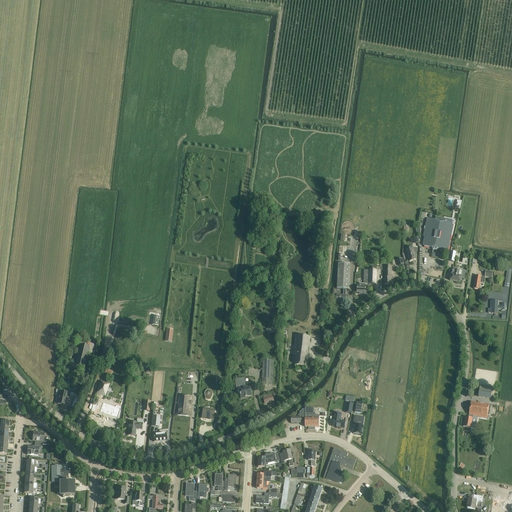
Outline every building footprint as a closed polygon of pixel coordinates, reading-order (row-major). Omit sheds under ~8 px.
[(427,220),(424,232),(423,237),(425,237),(425,239),(424,239),(423,245),(424,247),(432,248),(433,250),(436,250),(438,249),(440,250),(441,251),(446,252),(448,251),(453,225),(452,224),(445,222),(446,220),(436,218),(435,220),(428,219),(427,220)] [(412,247),(406,249),(408,257),(409,262),(416,260),(415,255),(414,251),(412,247)] [(337,295),(336,298),(336,303),(346,303),(346,295),(345,295),(345,289),(349,289),(350,264),(338,264),(336,288),(343,289),(343,295),(337,295)] [(385,270),(384,270),(383,271),(385,272),(384,285),(391,285),(392,267),(385,266),(385,270)] [(357,287),(357,288),(357,293),(361,293),(361,295),(365,295),(366,287),(365,287),(365,284),(376,285),(376,280),(377,267),(372,267),(372,271),(364,270),(364,284),(360,283),(360,287),(357,287)] [(451,276),(450,281),(460,283),(461,280),(461,279),(464,279),(466,271),(454,269),(453,270),(452,275),(451,275),(451,276)] [(476,276),(474,284),(474,289),(479,290),(480,282),(484,283),(485,277),(476,276)] [(494,314),(495,314),(498,314),(498,310),(502,310),(505,311),(506,304),(502,304),(502,306),(498,306),(498,301),(491,301),(491,307),(492,307),(491,309),(489,309),(488,310),(488,312),(489,313),(491,313),(494,314)] [(160,316),(153,315),(152,325),(158,326),(159,318),(160,318),(160,316)] [(296,355),(295,366),(306,367),(307,357),(307,355),(308,347),(309,347),(310,337),(296,336),(294,355),(296,355)] [(77,345),(75,354),(74,358),(77,359),(75,366),(84,368),(85,363),(89,348),(77,345)] [(272,386),(273,361),(267,360),(267,359),(263,359),(263,360),(262,385),(272,386)] [(235,388),(236,388),(239,387),(241,399),(246,398),(245,397),(251,396),(251,391),(250,387),(245,387),(244,378),(235,379),(236,385),(234,385),(235,388)] [(109,384),(102,382),(101,381),(96,393),(105,396),(109,384)] [(492,387),(485,386),(480,385),(478,397),(490,399),(492,387)] [(205,391),(204,394),(206,400),(208,400),(211,400),(213,394),(213,392),(211,390),(209,390),(207,390),(205,391)] [(65,406),(68,393),(60,392),(57,404),(65,406)] [(190,417),(191,412),(192,397),(188,397),(184,396),(179,395),(177,416),(190,417)] [(331,401),(341,403),(342,397),(333,395),(331,401)] [(103,402),(100,412),(118,418),(122,407),(115,404),(115,406),(103,402)] [(464,423),(463,427),(471,428),(476,429),(476,423),(472,423),(472,419),(473,416),(477,417),(487,419),(489,405),(471,402),(469,415),(469,418),(466,418),(465,423),(464,423)] [(203,410),(202,419),(208,420),(215,420),(215,411),(204,409),(203,410)] [(315,428),(315,427),(315,424),(313,424),(313,415),(314,415),(314,409),(305,409),(305,410),(303,410),(300,412),(300,417),(291,417),(291,424),(302,423),(302,419),(305,418),(305,427),(309,427),(309,429),(315,428)] [(152,416),(151,426),(159,427),(160,417),(152,416)] [(345,417),(338,416),(337,428),(341,429),(340,429),(343,430),(343,429),(347,429),(348,422),(344,421),(345,417)] [(355,416),(353,426),(355,426),(355,429),(354,434),(362,435),(363,430),(364,423),(365,417),(355,416)] [(0,421),(0,426),(1,427),(9,428),(9,422),(8,422),(8,420),(1,419),(1,421),(0,421)] [(129,422),(128,430),(128,435),(135,436),(136,429),(142,430),(142,424),(143,420),(139,419),(138,423),(137,423),(129,422)] [(35,444),(46,445),(47,442),(44,442),(44,433),(33,432),(33,441),(35,441),(35,444)] [(160,434),(153,435),(154,442),(167,441),(166,434),(160,434)] [(27,455),(32,455),(38,456),(38,453),(41,453),(41,452),(42,451),(42,450),(42,449),(42,448),(43,445),(46,445),(35,444),(34,447),(28,447),(27,455)] [(339,465),(353,470),(356,460),(347,457),(348,453),(334,448),(323,479),(343,485),(339,465)] [(289,461),(289,464),(289,467),(293,466),(292,460),(292,459),(291,456),(290,451),(283,453),(284,454),(280,455),(282,464),(286,463),(286,462),(289,461)] [(257,463),(257,466),(259,466),(258,468),(265,469),(265,468),(268,467),(268,466),(270,466),(274,465),(279,464),(281,464),(279,457),(277,458),(277,457),(265,460),(265,459),(259,459),(259,463),(257,463)] [(60,482),(60,491),(58,493),(60,495),(60,496),(61,496),(63,498),(65,496),(74,495),(74,481),(69,481),(68,481),(68,479),(66,479),(66,470),(61,470),(61,466),(52,466),(52,482),(60,482)] [(258,474),(257,482),(267,482),(270,482),(271,474),(276,475),(276,472),(269,471),(264,471),(263,475),(258,474)] [(224,491),(225,488),(225,482),(222,482),(223,475),(215,474),(214,486),(218,487),(218,491),(221,492),(224,492),(224,491)] [(225,482),(225,488),(224,491),(228,491),(228,487),(232,487),(232,486),(236,486),(237,474),(233,474),(233,475),(228,475),(228,482),(225,482)] [(269,494),(282,494),(283,494),(283,492),(281,492),(281,491),(277,490),(272,489),(273,486),(267,486),(267,482),(257,482),(257,489),(262,489),(262,490),(268,490),(269,490),(269,494)] [(187,484),(186,495),(190,495),(189,497),(189,501),(194,501),(196,502),(196,492),(194,492),(194,485),(187,484)] [(199,492),(196,492),(196,502),(200,502),(200,497),(203,497),(203,496),(206,497),(207,486),(200,485),(199,492)] [(323,489),(318,487),(315,486),(313,492),(321,495),(323,489)] [(125,495),(126,488),(117,487),(116,500),(125,500),(124,504),(129,505),(129,498),(125,497),(125,495)] [(133,497),(133,502),(132,505),(137,506),(138,507),(140,506),(143,506),(143,503),(142,502),(143,493),(141,493),(139,492),(138,493),(136,493),(135,498),(133,497)] [(319,501),(321,495),(313,492),(311,498),(319,501)] [(282,494),(269,494),(265,493),(264,497),(256,496),(256,504),(261,504),(268,505),(269,498),(271,499),(271,497),(277,498),(282,498),(282,494)] [(219,502),(230,503),(235,503),(235,496),(222,495),(221,498),(219,498),(219,502)] [(153,500),(153,501),(152,509),(149,509),(148,511),(155,511),(155,509),(158,509),(163,509),(163,505),(160,505),(160,504),(158,504),(159,497),(148,496),(148,500),(153,500)] [(483,497),(480,497),(475,496),(475,497),(469,496),(468,500),(469,500),(467,508),(475,510),(475,506),(477,506),(478,501),(482,502),(483,497)] [(317,507),(319,501),(311,498),(309,504),(317,507)] [(511,511),(511,502),(493,499),(490,511),(511,511)] [(192,503),(192,505),(185,505),(185,511),(186,511),(185,511),(195,511),(197,503),(192,503)]
